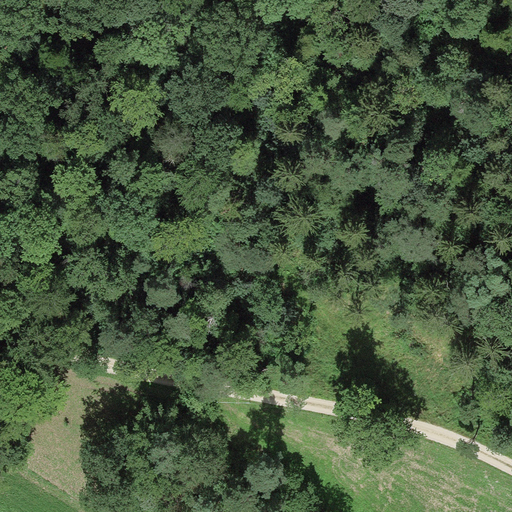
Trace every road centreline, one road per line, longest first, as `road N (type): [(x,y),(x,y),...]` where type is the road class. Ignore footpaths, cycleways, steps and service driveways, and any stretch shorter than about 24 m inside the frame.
road 1 (track): [(437,433),(260,265),(125,92),(23,0)]
road 2 (track): [(0,321),(137,375),(372,413),(437,433),(511,472)]
